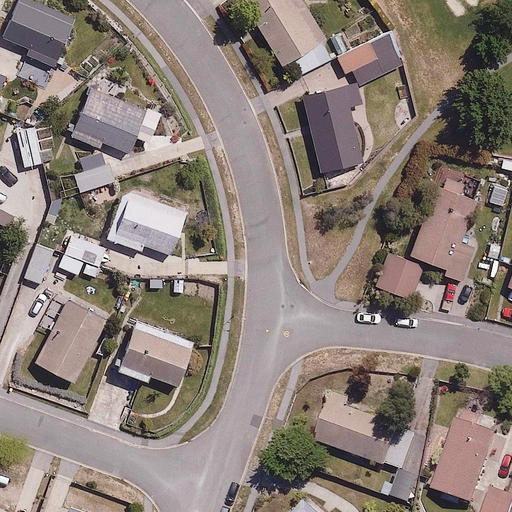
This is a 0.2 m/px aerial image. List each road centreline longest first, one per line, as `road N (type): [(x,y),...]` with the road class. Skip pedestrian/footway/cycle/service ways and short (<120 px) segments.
road 1 (residential): [(157,0),(224,95),(243,147),(265,237),(269,318)]
road 2 (residential): [(269,318),(511,356)]
road 3 (residential): [(0,414),(214,492)]
road 4 (residential): [(269,318),(214,492)]
